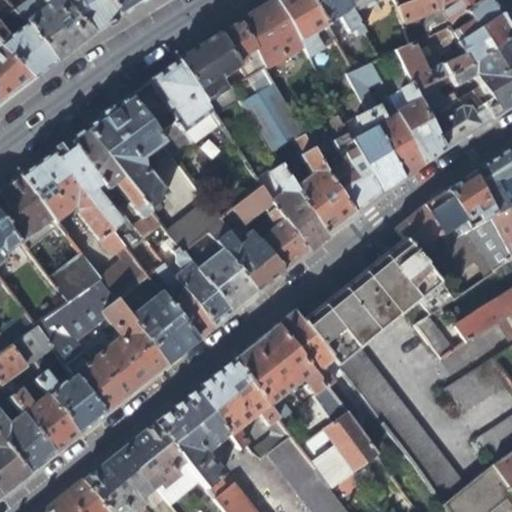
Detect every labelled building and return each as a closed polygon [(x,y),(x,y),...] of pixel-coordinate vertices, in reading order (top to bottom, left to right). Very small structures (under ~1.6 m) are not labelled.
[(33,0),(44,12),(27,27),(54,64),(74,49),(91,36),(52,0),(33,0)] [(52,0),(91,36),(107,26),(118,19),(106,0),(52,0)] [(106,0),(118,19),(136,8),(147,1),(146,0),(106,0)] [(310,35),(321,28),(304,0),(276,0),(273,2),(299,50),(305,61),(317,53),(308,40),(310,35)] [(358,35),(355,30),(337,0),(304,0),(321,28),(334,20),(344,37),(350,33),(352,38),(358,35)] [(382,0),(337,0),(355,30),(363,26),(357,16),(382,0)] [(387,0),(392,8),(390,12),(411,3),(409,0),(387,0)] [(434,9),(442,23),(448,18),(476,0),(416,0),(411,3),(390,12),(395,22),(434,9)] [(447,43),(496,14),(490,5),(488,2),(486,0),(476,0),(448,18),(442,23),(439,26),(440,28),(446,41),(447,43)] [(262,71),(299,50),(273,2),(257,12),(236,25),(262,71)] [(420,39),(410,43),(391,53),(412,95),(430,84),(443,76),(509,35),(502,24),(496,14),(447,43),(455,57),(426,75),(413,51),(423,44),(420,39)] [(0,25),(0,49),(33,81),(46,70),(54,64),(27,27),(12,37),(0,25)] [(262,71),(236,25),(226,31),(217,37),(236,68),(244,81),(262,71)] [(436,47),(446,41),(440,28),(429,34),(436,47)] [(374,62),(379,59),(391,53),(410,43),(406,41),(402,33),(368,52),(374,62)] [(470,77),(477,86),(511,62),(511,39),(509,35),(443,76),(451,88),(470,77)] [(212,83),(236,68),(217,37),(199,47),(196,48),(176,62),(203,104),(219,95),(212,83)] [(0,105),(33,81),(0,49),(0,105)] [(386,104),(395,120),(419,165),(441,151),(422,114),(412,95),(391,53),(379,59),(393,87),(398,92),(398,98),(386,104)] [(218,126),(211,115),(203,104),(176,62),(163,71),(149,81),(181,124),(158,141),(163,147),(173,160),(218,126)] [(479,106),(482,110),(488,120),(511,105),(511,62),(477,86),(482,104),(479,106)] [(344,77),(355,99),(363,114),(396,180),(419,165),(395,120),(383,126),(364,91),(376,84),(367,66),(344,77)] [(239,105),(272,87),(262,71),(244,81),(238,84),(229,90),(235,100),(239,105)] [(439,100),(430,84),(412,95),(422,114),(439,100)] [(272,87),(239,105),(257,135),(269,154),(287,142),(300,134),(272,87)] [(211,115),(235,100),(229,90),(225,92),(219,95),(203,104),(211,115)] [(468,134),(488,120),(482,110),(471,117),(465,110),(459,110),(453,103),(458,99),(452,91),(439,100),(422,114),(441,151),(468,134)] [(141,163),(163,147),(158,141),(127,98),(107,113),(81,131),(151,221),(159,215),(160,209),(157,204),(164,198),(141,169),(141,163)] [(346,104),(354,119),(363,114),(355,99),(346,104)] [(354,119),(351,121),(360,138),(350,145),(376,193),(396,180),(363,114),(354,119)] [(340,126),(342,129),(350,145),(360,138),(351,121),(340,126)] [(326,168),(321,170),(348,215),(376,193),(350,145),(342,129),(331,136),(346,166),(330,175),(326,168)] [(131,227),(140,238),(155,226),(151,221),(81,131),(71,139),(64,143),(103,192),(111,186),(138,221),(131,227)] [(311,177),(293,190),(301,204),(324,235),(348,215),(321,170),(301,137),(300,134),(287,142),(311,177)] [(105,194),(103,192),(64,143),(57,149),(48,156),(108,234),(117,227),(96,201),(105,194)] [(491,215),(505,207),(499,196),(511,188),(511,151),(510,149),(471,175),(491,215)] [(115,262),(95,278),(112,299),(141,277),(108,234),(48,156),(33,167),(16,179),(51,222),(52,224),(72,207),(77,213),(75,217),(102,252),(108,253),(115,262)] [(281,196),(268,204),(280,222),(304,251),(324,235),(301,204),(293,190),(278,167),(266,173),(281,196)] [(444,192),(461,224),(462,223),(474,215),(479,222),(485,218),(491,215),(471,175),(444,192)] [(0,225),(18,246),(51,222),(16,179),(2,189),(0,190),(0,225)] [(258,233),(250,238),(279,271),(304,251),(280,222),(268,204),(259,189),(216,220),(226,234),(228,233),(238,224),(242,228),(260,214),(267,215),(276,227),(263,238),(258,233)] [(461,224),(444,192),(418,209),(437,235),(439,238),(461,224)] [(204,203),(161,234),(162,235),(167,241),(178,255),(205,235),(209,233),(215,242),(222,237),(226,234),(216,220),(204,203)] [(511,203),(505,207),(491,215),(485,218),(511,261),(511,260),(511,203)] [(409,254),(437,235),(418,209),(404,221),(391,232),(401,244),(409,254)] [(511,261),(485,218),(479,222),(473,225),(466,229),(462,223),(461,224),(439,238),(446,248),(463,235),(491,275),(511,261)] [(245,232),(242,228),(238,224),(228,233),(234,241),(245,232)] [(1,259),(18,246),(0,225),(0,267),(5,264),(1,259)] [(148,247),(162,235),(161,234),(155,226),(140,238),(148,247)] [(237,253),(222,237),(215,242),(209,233),(205,235),(227,261),(253,292),(267,281),(272,277),(279,271),(250,238),(249,237),(241,241),(246,246),(237,253)] [(178,255),(227,313),(248,296),(253,292),(227,261),(205,235),(178,255)] [(484,280),(491,275),(463,235),(446,248),(443,250),(457,272),(471,263),(484,280)] [(74,251),(62,236),(50,245),(62,260),(74,251)] [(181,277),(176,282),(211,326),(227,313),(178,255),(167,241),(161,248),(173,262),(172,268),(181,277)] [(449,304),(426,275),(418,266),(409,254),(401,244),(392,251),(388,254),(368,270),(331,300),(312,316),(298,327),(325,362),(328,359),(339,373),(371,413),(412,466),(436,502),(460,487),(356,353),(417,305),(428,319),(449,304)] [(426,260),(418,266),(426,275),(433,269),(426,260)] [(511,270),(511,260),(511,261),(503,267),(507,273),(511,270)] [(170,292),(159,300),(191,342),(211,326),(176,282),(161,264),(151,273),(162,287),(166,287),(170,292)] [(148,286),(141,277),(112,299),(120,309),(148,286)] [(65,302),(34,326),(36,330),(51,349),(73,378),(101,415),(131,390),(163,364),(128,319),(120,309),(112,299),(95,278),(65,302)] [(463,347),(503,321),(511,315),(511,290),(452,333),(463,347)] [(156,296),(128,319),(163,364),(191,342),(159,300),(156,296)] [(22,311),(0,328),(0,340),(8,351),(11,348),(36,330),(34,326),(22,311)] [(327,382),(339,373),(328,359),(325,362),(298,327),(288,315),(272,328),(340,417),(343,422),(352,414),(327,382)] [(511,315),(503,321),(511,333),(511,315)] [(425,321),(413,330),(438,363),(450,355),(425,321)] [(309,402),(327,427),(340,417),(272,328),(271,329),(250,346),(228,363),(275,425),(286,417),(275,404),(294,388),(306,404),(309,402)] [(32,363),(51,349),(36,330),(11,348),(26,368),(47,394),(77,433),(101,415),(73,378),(56,389),(44,374),(42,375),(32,363)] [(6,382),(26,368),(11,348),(8,351),(0,356),(0,386),(0,387),(22,417),(50,455),(77,433),(47,394),(31,406),(13,384),(8,384),(6,382)] [(456,416),(504,384),(496,374),(487,362),(441,392),(456,416)] [(228,363),(191,394),(225,439),(236,453),(246,446),(234,431),(255,414),(270,434),(268,440),(249,455),(258,463),(264,459),(287,440),(275,425),(228,363)] [(50,455),(22,417),(6,428),(0,420),(0,386),(0,387),(0,386),(0,444),(25,475),(50,455)] [(202,457),(225,439),(191,394),(148,428),(191,477),(210,499),(220,511),(249,511),(230,488),(226,491),(216,479),(218,477),(202,457)] [(371,458),(343,422),(340,417),(327,427),(319,434),(348,475),(371,458)] [(511,418),(476,443),(492,466),(511,452),(511,418)] [(181,484),(191,477),(148,428),(132,442),(115,456),(147,495),(153,490),(157,487),(160,491),(176,479),(181,484)] [(264,459),(303,511),(340,511),(287,440),(264,459)] [(0,496),(25,475),(0,444),(0,496)] [(511,452),(492,466),(487,469),(511,505),(511,452)] [(138,501),(147,495),(115,456),(105,464),(80,484),(103,511),(133,511),(141,505),(138,501)] [(511,511),(511,505),(487,469),(460,487),(436,502),(443,511),(511,511)] [(103,511),(80,484),(45,511),(103,511)]
